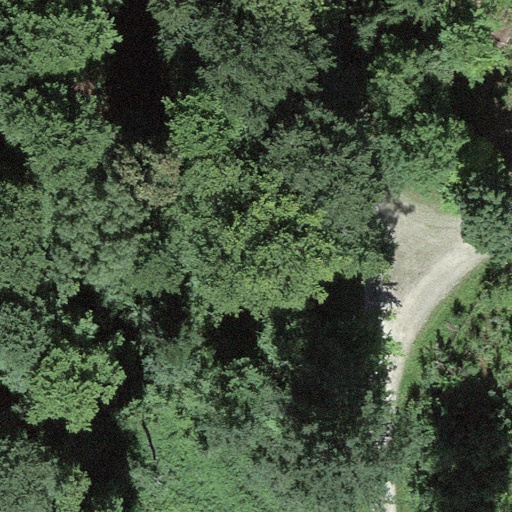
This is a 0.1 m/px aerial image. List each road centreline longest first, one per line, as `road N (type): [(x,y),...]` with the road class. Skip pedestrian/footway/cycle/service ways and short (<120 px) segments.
road 1 (track): [(511,227),(372,265),(338,0)]
road 2 (track): [(372,265),(386,511)]
